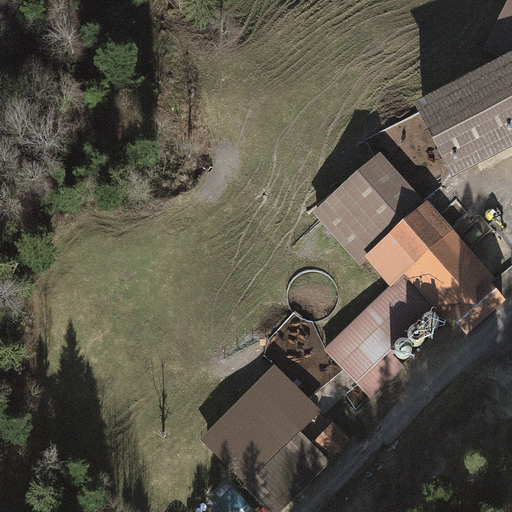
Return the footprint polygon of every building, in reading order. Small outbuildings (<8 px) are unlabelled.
[(511,1),(484,54),(511,68),(511,1)] [(511,69),(425,112),(458,180),(511,153),(511,69)] [(385,157),(315,217),(359,267),(368,259),(393,288),(404,279),(433,313),(445,326),(452,319),(468,338),(511,299),(511,298),(430,205),(428,207),(385,157)] [(499,231),(511,213),(511,205),(507,202),(490,224),(499,231)] [(393,288),(321,350),(364,400),(433,340),(420,325),(433,313),(404,279),(393,288)] [(244,407),(205,446),(241,483),(281,443),(244,407)] [(244,486),(268,511),(282,511),(331,466),(300,433),(244,486)] [(232,485),(218,496),(231,511),(253,511),(254,511),(232,485)]
